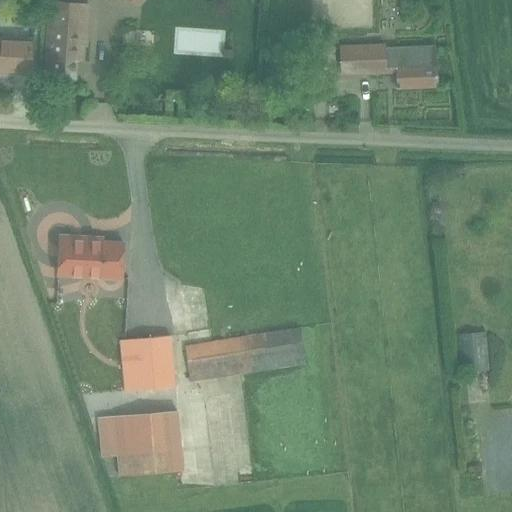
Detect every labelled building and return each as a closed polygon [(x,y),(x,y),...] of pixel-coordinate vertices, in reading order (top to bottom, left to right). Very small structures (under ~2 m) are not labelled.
[(48,3),(46,44),(45,44),(43,79),(74,80),(75,61),(83,61),(85,19),(76,19),(77,4),(48,3)] [(0,69),(14,70),(13,75),(29,75),(31,39),(0,37),(0,69)] [(384,45),(339,46),(340,75),(385,73),(384,68),(396,68),(397,88),(436,87),(435,47),(384,49),(384,45)] [(309,48),(310,76),(335,75),(334,47),(309,48)] [(57,276),(121,279),(123,243),(88,241),(88,237),(59,236),(57,276)] [(185,347),(190,381),(304,363),(299,328),(185,347)] [(484,333),(455,336),(459,375),(488,372),(484,333)] [(120,340),(125,392),(175,388),(170,336),(120,340)] [(118,456),(120,476),(182,470),(177,411),(99,418),(102,457),(118,456)]
